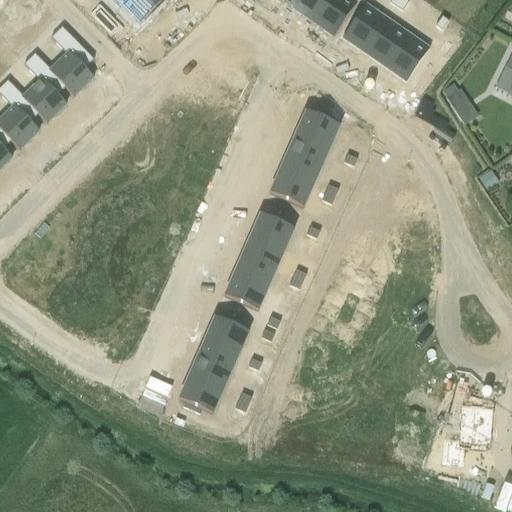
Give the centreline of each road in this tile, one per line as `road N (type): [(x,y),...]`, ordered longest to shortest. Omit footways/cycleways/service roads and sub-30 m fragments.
road 1 (residential): [(0,300),(132,393),(283,57)]
road 2 (residential): [(283,57),(410,139),(438,179),(455,245)]
road 3 (residential): [(145,91),(0,241)]
road 4 (residential): [(145,91),(222,19),(283,57)]
road 5 (residential): [(455,245),(450,308),(457,342),(468,362),(511,370)]
road 6 (residential): [(54,0),(145,91)]
